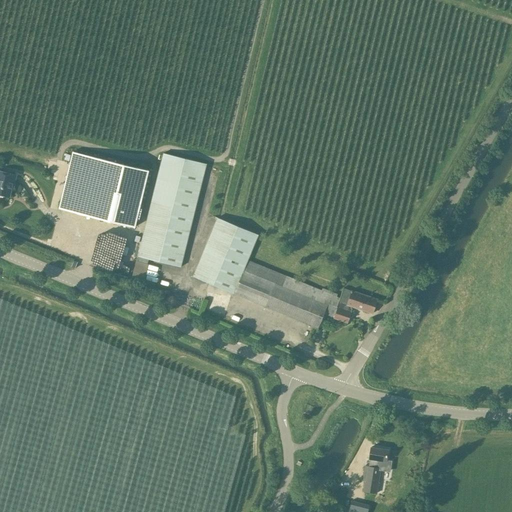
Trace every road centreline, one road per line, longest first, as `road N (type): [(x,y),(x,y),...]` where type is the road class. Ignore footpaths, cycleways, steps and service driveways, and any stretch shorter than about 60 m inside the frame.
road 1 (tertiary): [(343,389),(511,90)]
road 2 (tertiary): [(294,372),(0,252)]
road 3 (tertiary): [(511,413),(389,402),(343,389)]
road 4 (tertiary): [(274,511),(287,490),(281,411),(294,372)]
